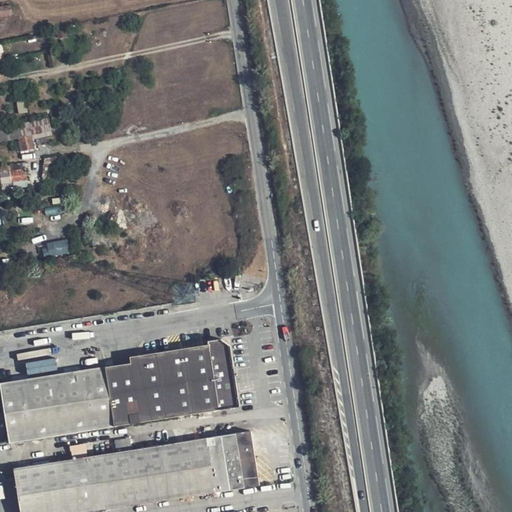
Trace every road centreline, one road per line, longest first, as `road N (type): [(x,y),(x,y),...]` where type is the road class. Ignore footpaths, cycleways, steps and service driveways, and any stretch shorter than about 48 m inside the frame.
road 1 (trunk): [(280,0),(364,511)]
road 2 (trunk): [(381,511),(304,0)]
road 3 (unclassified): [(232,0),(278,292)]
road 4 (unclassified): [(278,292),(0,348)]
road 5 (unclassified): [(278,292),(311,511)]
